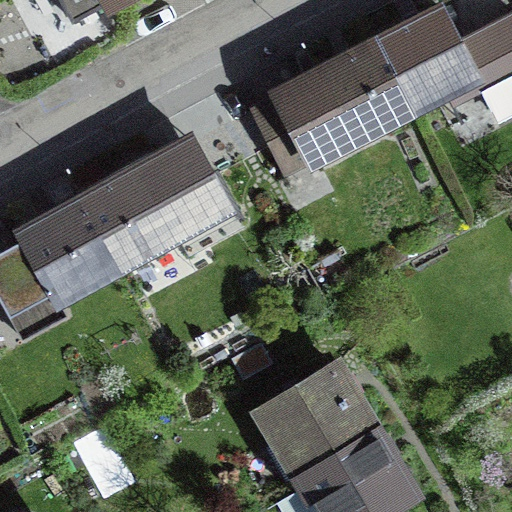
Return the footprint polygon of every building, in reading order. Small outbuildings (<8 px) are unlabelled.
[(62,0),(74,22),(109,3),(112,8),(125,0),(62,0)] [(416,107),(473,77),(491,111),(511,99),(511,16),(459,45),(439,6),(379,38),(416,107)] [(416,107),(379,38),(251,106),(288,175),(416,107)] [(144,166),(82,198),(119,267),(198,225),(206,239),(242,220),(216,173),(181,192),(186,202),(168,212),(144,166)] [(119,267),(82,198),(19,232),(23,239),(0,251),(0,298),(21,338),(68,314),(59,298),(119,267)] [(300,475),(375,430),(336,366),(261,411),(300,475)] [(375,430),(300,475),(318,504),(305,511),(382,511),(413,493),(375,430)]
